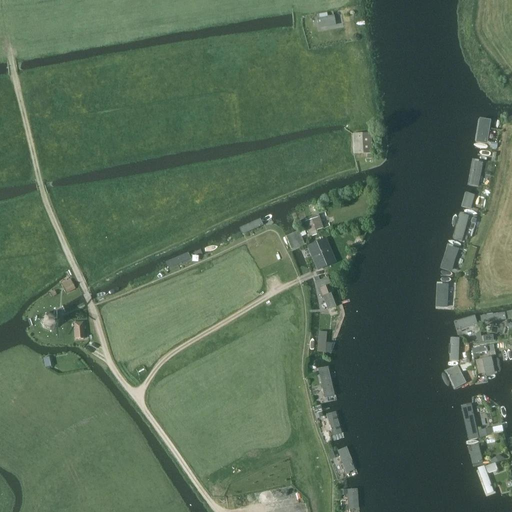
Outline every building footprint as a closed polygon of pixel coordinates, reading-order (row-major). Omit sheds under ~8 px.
[(319,28),(336,25),(334,15),(317,18),(319,28)] [(480,120),(476,142),(487,143),(490,121),(480,120)] [(371,133),(353,133),(353,154),(367,154),(367,158),(372,159),(372,154),(371,133)] [(480,186),(483,163),(474,161),(470,185),(480,186)] [(471,209),(475,195),(466,192),(462,207),(471,209)] [(462,242),(470,216),(461,213),(455,240),(462,242)] [(307,227),(305,228),(309,237),(318,234),(317,230),(323,228),(318,214),(308,218),(309,220),(305,221),(307,227)] [(260,219),(239,228),(242,234),(263,225),(260,219)] [(320,267),(333,262),(323,240),(308,246),(312,258),(315,256),(320,267)] [(453,271),(460,248),(449,245),(442,268),(453,271)] [(169,269),(191,259),(188,252),(165,262),(169,269)] [(333,292),(328,278),(315,282),(321,296),(323,296),(328,309),(335,306),(330,293),(333,292)] [(71,279),(62,284),(66,293),(75,289),(71,279)] [(449,307),(451,284),(439,284),(438,307),(449,307)] [(42,319),(41,323),(42,326),(44,329),(47,331),(51,332),(54,331),(57,329),(59,326),(60,323),(59,319),(57,316),(54,314),(51,313),(47,314),(44,316),(42,319)] [(506,321),(506,320),(506,314),(481,317),(482,324),(506,321)] [(475,322),(470,317),(456,329),(461,335),(475,322)] [(83,322),(74,322),(75,340),(85,339),(83,322)] [(319,332),(317,351),(325,352),(326,332),(319,332)] [(461,338),(452,338),(451,361),(460,361),(461,338)] [(486,374),(494,373),(491,357),(483,359),(486,374)] [(334,395),(327,366),(317,368),(323,397),(334,395)] [(459,366),(451,370),(460,387),(468,383),(459,366)] [(470,440),(478,438),(471,405),(463,407),(470,440)] [(341,434),(335,411),(326,414),(332,436),(341,434)] [(493,427),(479,430),(480,438),(495,434),(493,427)] [(474,464),(484,462),(480,444),(473,446),(474,451),(471,452),(474,464)] [(352,462),(346,448),(337,451),(346,475),(349,474),(349,473),(354,471),(351,462),(352,462)] [(499,455),(491,461),(493,464),(495,463),(498,462),(505,460),(499,455)] [(485,466),(478,468),(488,494),(494,491),(485,466)] [(358,510),(357,489),(347,490),(348,510),(358,510)]
